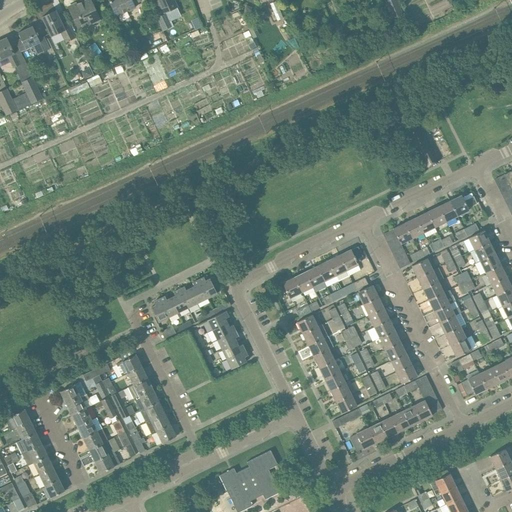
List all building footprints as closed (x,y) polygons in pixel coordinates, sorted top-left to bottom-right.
[(100,20),(90,0),(86,0),(76,5),(76,3),(68,7),(79,30),(85,26),(83,22),(90,19),(92,23),(100,20)] [(140,1),(139,0),(108,0),(117,17),(135,8),(133,4),(140,1)] [(174,0),(157,0),(162,11),(154,14),(162,31),(173,26),(171,21),(170,19),(180,14),(178,9),(174,0)] [(403,14),(396,0),(387,0),(384,1),(392,19),(403,14)] [(272,3),(279,20),(285,17),(277,1),(272,3)] [(62,23),(56,10),(42,17),(51,37),(61,32),(66,43),(76,38),(67,21),(62,23)] [(153,14),(146,18),(149,26),(157,22),(153,14)] [(320,26),(319,24),(313,27),(317,35),(326,30),(324,25),(320,26)] [(255,25),(248,28),(253,38),(259,35),(255,25)] [(38,39),(32,26),(18,33),(21,39),(15,41),(20,52),(33,45),(38,54),(50,49),(44,36),(38,39)] [(0,60),(8,57),(13,68),(19,65),(14,54),(14,53),(11,46),(7,37),(0,40),(0,60)] [(121,65),(115,68),(118,74),(124,71),(121,65)] [(84,70),(83,75),(85,79),(92,75),(89,68),(84,70)] [(27,92),(12,99),(17,110),(32,104),(43,99),(42,98),(40,94),(33,77),(22,82),(27,92)] [(72,94),(89,86),(87,81),(69,89),(72,94)] [(0,100),(6,115),(17,110),(12,99),(8,88),(0,91),(0,100)] [(439,161),(421,126),(408,133),(425,168),(439,161)] [(497,185),(507,180),(504,174),(494,179),(497,185)] [(510,185),(507,180),(497,185),(499,190),(510,185)] [(511,189),(510,185),(499,190),(501,195),(511,189)] [(504,200),(511,196),(511,189),(501,195),(504,200)] [(476,203),(471,193),(462,197),(468,208),(476,203)] [(449,200),(457,216),(469,210),(468,208),(462,197),(461,196),(462,195),(461,195),(460,195),(461,196),(455,198),(449,200)] [(438,206),(446,221),(457,216),(449,200),(444,203),(445,203),(438,206)] [(434,227),(446,221),(438,206),(432,209),(427,212),(434,227)] [(423,233),(434,227),(427,212),(422,214),(422,215),(416,218),(423,233)] [(404,223),(412,238),(423,233),(416,218),(410,221),(409,220),(404,223)] [(393,229),(396,235),(399,240),(400,244),(412,238),(404,223),(399,225),(399,226),(394,228),(393,229)] [(463,229),(467,236),(478,230),(475,223),(463,229)] [(383,234),(386,240),(396,235),(393,229),(383,234)] [(458,240),(467,236),(463,229),(455,233),(458,240)] [(468,238),(474,250),(490,242),(487,237),(484,231),(484,230),(483,231),(474,235),(468,238)] [(399,240),(396,235),(386,240),(388,246),(399,240)] [(449,236),(441,240),(444,246),(452,242),(449,236)] [(400,244),(399,240),(388,246),(391,251),(402,246),(400,244)] [(435,251),(444,246),(441,240),(432,244),(435,251)] [(490,242),(474,250),(479,261),(495,254),(492,247),(490,242)] [(455,259),(461,256),(457,248),(455,244),(449,248),(451,251),(455,259)] [(339,255),(347,270),(358,264),(356,259),(362,256),(366,254),(361,245),(358,246),(351,250),(351,249),(350,249),(350,250),(344,253),(344,252),(339,255)] [(394,257),(404,252),(402,246),(391,251),(394,257)] [(427,247),(418,251),(421,257),(430,253),(427,247)] [(445,264),(452,261),(448,252),(446,249),(440,252),(445,264)] [(421,257),(418,251),(410,255),(413,262),(421,257)] [(394,257),(397,262),(407,257),(404,252),(394,257)] [(495,254),(479,261),(485,272),(501,265),(498,260),(495,254)] [(328,261),(335,276),(347,270),(339,255),(334,257),(328,261)] [(465,265),(461,256),(455,259),(459,268),(465,265)] [(410,263),(407,257),(397,262),(400,268),(410,263)] [(417,278),(433,270),(427,258),(412,266),(412,265),(411,266),(412,267),(415,272),(414,273),(417,278)] [(335,276),(328,261),(322,264),(321,263),(316,266),(324,281),(335,276)] [(452,261),(445,264),(450,272),(456,269),(452,261)] [(485,272),(490,284),(506,276),(503,270),(501,265),(485,272)] [(305,272),(313,287),(324,281),(316,266),(311,268),(311,269),(305,272)] [(438,281),(433,270),(417,278),(419,283),(420,283),(423,289),(438,281)] [(460,274),(464,282),(471,279),(467,271),(460,274)] [(294,277),(301,292),(313,287),(305,272),(299,275),(299,274),(294,277)] [(458,286),(464,282),(460,274),(454,277),(458,286)] [(506,276),(490,284),(496,295),(511,287),(509,282),(506,276)] [(204,277),(198,280),(207,298),(217,293),(213,286),(217,284),(214,277),(206,281),(204,277)] [(290,298),(301,292),(294,277),(289,279),(289,280),(283,282),(282,283),(283,283),(290,298)] [(365,277),(353,283),(356,290),(368,284),(365,277)] [(471,279),(464,282),(469,291),(474,288),(471,279)] [(197,303),(207,298),(198,280),(192,283),(194,286),(190,288),(197,303)] [(444,292),(438,281),(423,289),(426,295),(425,295),(428,300),(444,292)] [(469,291),(464,282),(458,286),(462,294),(467,292),(469,291)] [(356,290),(353,283),(345,287),(348,294),(356,290)] [(363,304),(378,296),(376,291),(375,292),(373,286),(372,285),(357,293),(363,304)] [(187,308),(197,303),(190,288),(186,290),(184,287),(178,289),(187,308)] [(496,295),(501,306),(511,301),(511,287),(496,295)] [(187,308),(178,289),(173,292),(175,296),(171,298),(180,316),(181,316),(179,312),(187,308)] [(330,294),(334,301),(342,296),(339,290),(330,294)] [(444,292),(428,300),(430,305),(431,305),(434,311),(450,304),(455,301),(449,290),(444,292)] [(472,296),(476,305),(483,301),(479,293),(472,296)] [(325,305),(334,301),(330,294),(322,298),(325,305)] [(463,300),(468,309),(474,306),(469,294),(464,297),(462,298),(463,300)] [(159,299),(168,317),(177,313),(179,317),(180,316),(171,298),(167,300),(165,296),(159,299)] [(378,296),(363,304),(368,315),(383,308),(380,302),(381,302),(378,296)] [(168,317),(159,299),(154,302),(155,305),(151,307),(158,322),(168,317)] [(231,305),(228,300),(217,306),(218,307),(212,310),(214,313),(231,305)] [(316,301),(308,305),(311,312),(319,308),(316,301)] [(483,301),(476,305),(481,313),(487,310),(483,301)] [(511,301),(501,306),(507,318),(511,315),(511,301)] [(341,315),(348,311),(344,303),(337,306),(341,315)] [(455,315),(450,304),(434,311),(437,318),(439,323),(455,315)] [(299,317),(311,312),(308,305),(296,311),(299,317)] [(478,314),(474,306),(468,309),(472,317),(478,314)] [(328,311),(332,319),(339,316),(335,307),(328,311)] [(383,308),(368,315),(374,327),(389,319),(387,314),(386,314),(383,308)] [(207,320),(212,330),(227,323),(225,319),(229,317),(226,311),(207,320)] [(348,311),(341,315),(345,324),(353,320),(348,311)] [(299,329),(302,334),(317,326),(312,315),(297,322),(296,322),(297,323),(300,329),(299,329)] [(461,326),(455,315),(439,323),(442,328),(445,334),(461,326)] [(484,319),(488,327),(494,324),(490,315),(484,319)] [(343,324),(339,316),(332,319),(336,327),(343,324)] [(389,319),(374,327),(379,338),(395,331),(391,324),(392,324),(389,319)] [(479,332),(485,328),(481,320),(475,323),(479,332)] [(227,323),(212,330),(217,339),(235,330),(232,325),(229,327),(227,323)] [(305,339),(308,345),(328,335),(322,324),(317,326),(302,334),(304,339),(305,339)] [(500,335),(494,324),(488,327),(494,339),(500,335)] [(347,329),(351,338),(358,335),(353,326),(347,329)] [(450,346),(466,338),(461,326),(445,334),(448,340),(448,341),(450,346)] [(491,340),(485,328),(479,332),(483,340),(484,344),(491,340)] [(176,333),(174,329),(171,331),(162,335),(164,338),(176,333)] [(345,341),(351,338),(347,329),(341,333),(345,341)] [(217,339),(221,349),(236,342),(234,338),(238,336),(235,330),(217,339)] [(379,338),(385,349),(401,342),(398,337),(395,331),(379,338)] [(308,345),(311,351),(311,352),(313,357),(329,349),(333,347),(328,335),(308,345)] [(358,335),(351,338),(355,346),(362,343),(358,335)] [(466,338),(450,346),(453,351),(453,350),(456,356),(456,357),(457,357),(477,347),(471,335),(466,338)] [(200,336),(196,337),(201,347),(204,345),(203,342),(200,336)] [(355,346),(351,338),(345,341),(349,349),(355,346)] [(501,339),(492,343),(495,349),(504,345),(501,339)] [(236,342),(221,349),(226,359),(245,350),(242,344),(238,346),(236,342)] [(406,353),(403,347),(401,342),(385,349),(391,361),(406,353)] [(487,353),(495,349),(492,343),(484,347),(487,353)] [(359,352),(363,360),(370,357),(366,348),(359,352)] [(319,368),(334,360),(329,349),(313,357),(316,362),(316,361),(319,368)] [(248,356),(245,350),(226,359),(231,369),(246,362),(244,357),(248,356)] [(478,350),(470,354),(473,360),(481,356),(478,350)] [(354,364),(361,361),(357,353),(350,356),(354,364)] [(391,361),(396,372),(412,364),(409,359),(406,353),(391,361)] [(473,360),(470,354),(451,363),(456,373),(463,369),(461,366),(473,360)] [(127,373),(141,366),(136,355),(117,364),(122,375),(127,373)] [(370,357),(363,360),(368,369),(375,365),(370,357)] [(511,357),(502,362),(509,378),(511,376),(511,357)] [(340,372),(334,360),(319,368),(322,374),(324,379),(340,372)] [(365,370),(361,361),(354,364),(359,373),(365,370)] [(509,378),(502,362),(490,368),(498,383),(504,380),(509,378)] [(106,363),(95,369),(99,375),(110,370),(106,363)] [(412,364),(396,372),(402,384),(416,376),(417,377),(417,376),(417,375),(416,375),(414,370),(414,369),(412,364)] [(133,384),(147,377),(141,366),(127,373),(133,384)] [(498,383),(490,368),(479,373),(487,389),(492,386),(498,383)] [(99,375),(95,369),(83,375),(86,382),(99,375)] [(374,383),(381,379),(377,371),(370,374),(374,383)] [(345,383),(340,372),(324,379),(327,384),(330,390),(345,383)] [(487,389),(479,373),(460,383),(466,395),(474,392),(475,394),(474,394),(475,394),(476,394),(481,391),(482,391),(487,389)] [(361,378),(366,387),(372,384),(368,375),(361,378)] [(425,375),(415,380),(417,385),(428,380),(425,375)] [(153,389),(147,377),(133,384),(133,385),(127,388),(133,398),(153,389)] [(381,379),(374,383),(379,391),(386,388),(381,379)] [(428,380),(417,385),(419,389),(420,391),(431,386),(428,380)] [(80,382),(60,391),(66,403),(80,396),(86,393),(80,382)] [(403,386),(407,393),(415,388),(412,382),(403,386)] [(335,402),(351,394),(345,383),(330,390),(333,397),(335,402)] [(372,384),(366,387),(370,395),(376,392),(372,384)] [(105,389),(103,385),(96,388),(101,398),(108,395),(105,389)] [(398,397),(407,393),(403,386),(395,390),(398,397)] [(431,386),(420,391),(423,397),(433,392),(431,386)] [(140,410),(158,401),(153,389),(133,398),(133,399),(134,399),(140,410)] [(111,396),(116,406),(124,403),(118,392),(111,396)] [(433,392),(423,397),(425,400),(426,403),(436,398),(433,392)] [(66,403),(71,414),(85,408),(82,402),(89,399),(86,393),(80,397),(80,396),(66,403)] [(381,397),(384,404),(392,400),(389,393),(381,397)] [(351,394),(335,402),(338,407),(341,413),(341,414),(342,413),(356,406),(351,394)] [(106,411),(113,408),(108,397),(94,404),(97,409),(103,405),(106,411)] [(384,404),(381,397),(372,401),(376,408),(384,404)] [(436,398),(426,403),(429,409),(439,404),(436,398)] [(425,400),(413,406),(417,413),(421,421),(426,419),(425,418),(431,416),(432,415),(429,409),(426,403),(425,400)] [(164,412),(158,401),(140,410),(140,411),(145,422),(164,412)] [(124,403),(116,406),(122,418),(129,415),(124,403)] [(367,404),(358,408),(361,415),(370,411),(367,404)] [(439,404),(429,409),(432,415),(442,410),(439,404)] [(413,406),(402,411),(405,418),(409,426),(415,423),(416,424),(421,421),(417,413),(413,406)] [(71,414),(77,426),(91,419),(85,408),(71,414)] [(116,415),(113,408),(106,411),(109,418),(116,415)] [(358,408),(346,414),(350,421),(361,415),(358,408)] [(16,427),(30,420),(24,409),(5,418),(10,429),(16,427)] [(402,411),(390,417),(398,432),(403,430),(403,429),(409,426),(405,418),(402,411)] [(170,424),(164,412),(145,422),(151,433),(156,431),(170,424)] [(338,419),(332,421),(335,428),(350,421),(346,414),(338,419)] [(390,417),(379,422),(386,437),(393,434),(393,435),(398,432),(390,417)] [(96,431),(91,419),(77,426),(83,437),(96,431)] [(22,438),(35,432),(30,420),(16,427),(22,438)] [(117,435),(125,432),(119,420),(114,423),(118,430),(116,431),(117,435)] [(125,424),(128,430),(135,427),(132,421),(125,424)] [(379,422),(368,428),(372,436),(375,443),(380,441),(386,437),(379,422)] [(176,436),(170,424),(156,431),(162,443),(176,436)] [(141,438),(135,427),(128,430),(134,442),(141,438)] [(356,434),(350,437),(354,447),(356,446),(358,451),(363,448),(363,449),(364,449),(364,448),(370,446),(375,443),(372,436),(368,428),(356,434)] [(96,431),(83,437),(88,449),(102,442),(96,431)] [(21,453),(41,443),(35,432),(22,438),(22,439),(16,442),(21,453)] [(123,447),(130,443),(125,432),(117,435),(123,447)] [(141,438),(134,442),(139,453),(145,450),(141,444),(145,442),(143,437),(141,438)] [(88,449),(94,461),(114,451),(108,440),(102,443),(102,442),(88,449)] [(47,455),(41,443),(21,453),(27,465),(33,462),(47,455)] [(125,447),(130,457),(136,455),(130,444),(125,447)] [(495,468),(510,461),(505,449),(489,457),(490,457),(493,463),(492,463),(495,468)] [(278,465),(270,450),(247,462),(249,466),(236,473),(234,468),(219,475),(237,511),(240,511),(253,506),(250,501),(263,494),(265,499),(279,492),(268,469),(278,465)] [(120,464),(114,451),(94,461),(100,473),(120,464)] [(3,458),(5,461),(16,455),(14,452),(3,458)] [(16,455),(5,461),(8,466),(19,460),(16,455)] [(33,462),(39,473),(53,467),(47,455),(33,462)] [(501,479),(511,473),(511,464),(510,461),(495,468),(497,473),(498,473),(501,479)] [(45,485),(58,479),(53,467),(39,473),(45,485)] [(429,475),(432,482),(435,481),(440,492),(455,485),(449,474),(447,474),(444,468),(446,467),(429,475)] [(511,488),(511,473),(501,479),(504,486),(503,486),(506,491),(511,488)] [(17,484),(23,481),(20,475),(14,479),(17,484)] [(58,479),(45,485),(51,497),(64,491),(58,479)] [(23,481),(17,484),(23,496),(30,492),(25,481),(24,481),(23,481)] [(6,489),(13,486),(12,482),(1,488),(2,491),(6,489)] [(460,497),(455,485),(440,492),(446,504),(460,497)] [(17,499),(19,498),(13,486),(6,489),(11,500),(12,499),(12,501),(14,500),(17,499)] [(417,495),(421,502),(429,498),(426,491),(417,495)] [(30,492),(23,496),(28,507),(36,503),(31,492),(30,493),(30,492)] [(458,511),(466,508),(460,497),(446,504),(450,511),(458,511)] [(17,499),(14,500),(19,511),(20,511),(25,510),(19,498),(17,499)] [(421,502),(424,509),(432,505),(429,498),(421,502)] [(418,506),(415,499),(407,503),(410,510),(418,506)]
